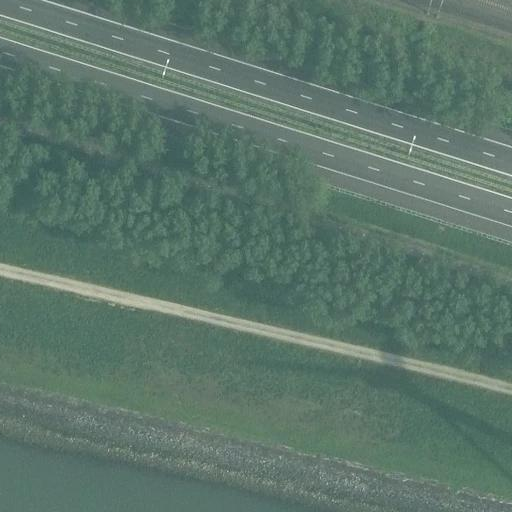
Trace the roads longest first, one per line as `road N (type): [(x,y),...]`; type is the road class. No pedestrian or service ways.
road 1 (motorway): [(511,167),(0,5)]
road 2 (motorway): [(0,50),(511,211)]
road 3 (track): [(511,396),(384,358),(0,269)]
